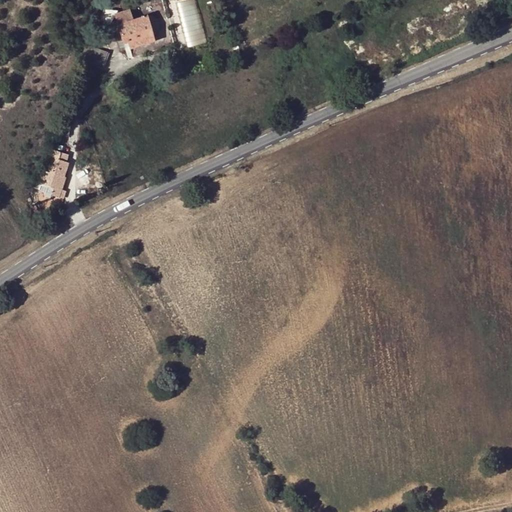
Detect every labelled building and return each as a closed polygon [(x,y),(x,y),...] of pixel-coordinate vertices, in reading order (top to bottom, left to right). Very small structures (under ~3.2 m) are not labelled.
[(118,8),(109,3),(100,19),(110,24),(118,8)] [(154,42),(146,16),(118,25),(124,44),(128,43),(130,50),(154,42)] [(189,45),(206,42),(203,24),(186,27),(189,45)] [(105,52),(91,47),(87,62),(101,65),(105,52)] [(93,72),(90,69),(85,74),(89,79),(92,77),(90,75),(93,72)] [(86,89),(76,81),(70,88),(80,96),(86,89)] [(70,121),(62,120),(60,135),(68,136),(70,121)] [(51,196),(60,197),(62,189),(66,177),(65,176),(68,162),(66,162),(68,154),(51,149),(44,175),(38,173),(34,188),(40,189),(38,195),(50,198),(51,196)]
